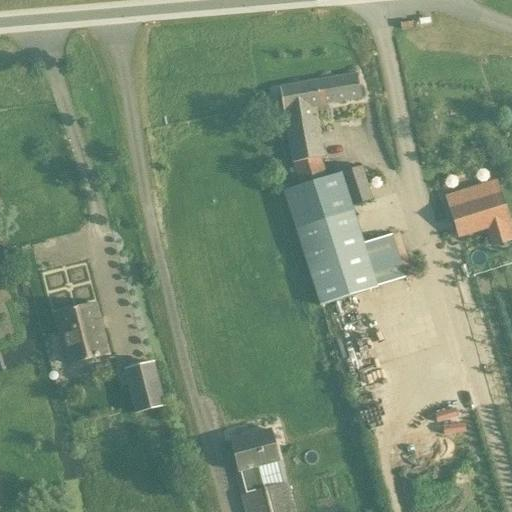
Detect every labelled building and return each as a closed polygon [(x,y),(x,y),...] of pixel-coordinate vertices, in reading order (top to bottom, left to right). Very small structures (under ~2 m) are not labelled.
[(317,82),(321,106),(362,99),(358,75),(317,82)] [(324,159),(315,107),(321,106),(317,82),(279,89),(292,164),(293,163),(299,184),(325,175),(320,160),(324,159)] [(372,202),(361,167),(340,173),(340,174),(351,209),(372,202)] [(320,307),(376,289),(376,288),(363,245),(351,209),(340,174),(283,192),(320,307)] [(502,193),(452,208),(460,234),(489,226),(495,244),(511,239),(506,221),(510,220),(502,193)] [(364,244),(363,245),(376,288),(404,279),(391,236),(364,244)] [(68,365),(108,356),(95,305),(56,315),(68,365)] [(135,414),(164,407),(153,365),(124,372),(135,414)] [(271,431),(230,441),(239,474),(241,473),(247,495),(264,491),(259,469),(278,463),(271,431)] [(247,495),(241,497),(244,511),(295,511),(288,485),(264,491),(247,495)]
